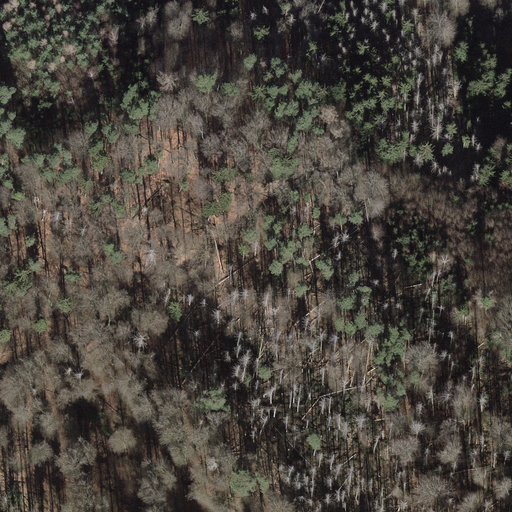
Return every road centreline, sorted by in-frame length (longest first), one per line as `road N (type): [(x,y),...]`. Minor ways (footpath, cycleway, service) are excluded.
road 1 (track): [(0,268),(139,285),(294,183),(334,170),(359,171),(511,262)]
road 2 (track): [(334,170),(368,164),(511,199)]
